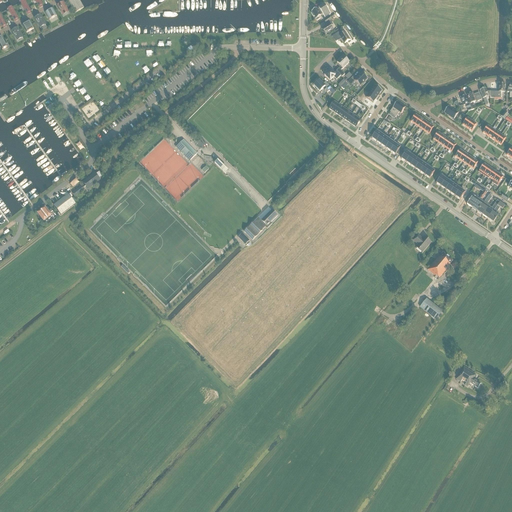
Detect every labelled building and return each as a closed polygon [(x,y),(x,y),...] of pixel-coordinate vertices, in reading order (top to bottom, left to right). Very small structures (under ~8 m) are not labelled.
[(79,0),(67,0),(74,13),(84,7),(79,0)] [(62,13),(67,11),(62,1),(59,3),(60,4),(57,5),(62,13)] [(28,14),(31,13),(30,12),(30,11),(25,2),(21,4),(27,13),(28,14)] [(317,9),(312,12),(311,13),(313,17),(314,16),(316,19),(315,19),(316,21),(320,19),(319,17),(323,14),(325,18),(330,14),(324,4),(318,8),(319,9),(317,10),(317,9)] [(16,21),(18,20),(18,19),(18,18),(13,9),(9,11),(14,20),(15,20),(16,21)] [(57,16),(53,9),(45,13),(49,20),(57,16)] [(36,17),(36,18),(35,19),(39,27),(44,24),(40,16),(38,17),(38,15),(36,17)] [(30,21),(23,25),(27,32),(35,28),(30,21)] [(325,34),(333,30),(331,26),(333,25),(332,23),(322,29),(325,34)] [(13,30),(12,31),(17,41),(23,38),(17,28),(15,29),(13,30)] [(341,35),(339,31),(335,34),(338,40),(341,38),(344,43),(350,40),(345,32),(341,35)] [(90,57),(85,60),(89,65),(93,62),(90,57)] [(336,71),(340,76),(342,77),(345,74),(341,70),(342,69),(343,69),(349,63),(343,57),(337,63),(341,67),(339,69),(338,68),(336,71)] [(133,74),(136,79),(142,76),(139,70),(133,74)] [(340,76),(336,71),(333,73),(330,70),(324,75),(330,81),(334,77),(336,80),(340,76)] [(354,76),(348,83),(351,85),(354,82),(360,87),(362,85),(363,85),(365,83),(365,82),(368,79),(362,73),(357,79),(354,76)] [(323,84),(319,80),(313,86),(319,92),(325,86),(327,88),(325,90),(327,93),(331,88),(325,82),(323,84)] [(490,97),(490,98),(501,98),(501,92),(504,92),(505,84),(499,83),(498,92),(490,92),(490,97)] [(374,85),(366,98),(373,103),(381,90),(374,85)] [(490,97),(490,92),(486,91),(485,89),(480,91),(485,105),(487,104),(485,98),(488,97),(490,97)] [(471,110),(474,110),(471,103),(481,100),(479,93),(473,95),(473,93),(467,95),(470,104),(469,104),(471,110)] [(471,110),(469,104),(466,96),(460,98),(463,106),(466,105),(468,111),(471,110)] [(329,109),(333,112),(339,105),(334,102),(329,109)] [(396,116),(399,112),(401,114),(405,108),(397,102),(390,112),(396,116)] [(333,112),(338,115),(343,108),(339,105),(333,112)] [(448,106),(444,113),(454,119),(458,113),(448,106)] [(343,108),(338,115),(342,118),(347,111),(343,108)] [(347,111),(342,118),(347,122),(352,114),(347,111)] [(76,114),(83,124),(86,122),(79,112),(76,114)] [(351,125),(356,117),(352,114),(347,122),(351,125)] [(415,125),(420,118),(415,115),(410,122),(415,125)] [(361,120),(356,117),(351,125),(356,128),(361,120)] [(420,118),(415,125),(420,128),(425,121),(420,118)] [(462,125),(467,128),(472,121),(467,118),(462,125)] [(424,131),(429,124),(425,121),(420,128),(424,131)] [(467,128),(471,132),(477,124),(472,121),(467,128)] [(434,127),(429,124),(424,131),(429,134),(434,127)] [(483,133),(487,136),(492,129),(488,126),(483,133)] [(487,136),(492,139),(497,132),(492,129),(487,136)] [(371,139),(376,142),(382,133),(377,130),(371,139)] [(438,143),(443,135),(438,132),(433,140),(438,143)] [(501,135),(497,132),(492,139),(496,142),(501,135)] [(382,133),(376,142),(381,145),(387,137),(388,136),(382,133)] [(447,138),(443,135),(438,143),(442,146),(447,138)] [(496,142),(501,146),(506,138),(501,135),(496,142)] [(387,137),(381,145),(386,149),(391,140),(387,137)] [(442,146),(446,149),(452,141),(447,138),(442,146)] [(189,161),(190,160),(197,154),(184,140),(176,148),(189,161)] [(391,140),(386,149),(390,152),(396,143),(391,140)] [(452,141),(446,149),(451,152),(456,145),(452,141)] [(395,155),(396,154),(399,155),(403,150),(400,148),(401,147),(396,143),(390,152),(395,155)] [(459,160),(464,153),(460,150),(455,157),(459,160)] [(406,163),(411,155),(406,152),(401,159),(406,163)] [(464,163),(469,156),(464,153),(459,160),(464,163)] [(411,166),(416,159),(411,155),(406,163),(411,166)] [(469,156),(464,163),(468,166),(473,159),(469,156)] [(411,166),(415,169),(420,162),(416,159),(411,166)] [(478,162),(473,159),(468,166),(473,169),(478,162)] [(225,174),(228,171),(218,160),(214,164),(225,174)] [(415,169),(420,172),(425,165),(420,162),(415,169)] [(483,175),(489,167),(484,164),(478,172),(483,175)] [(425,176),(430,168),(425,165),(420,172),(425,176)] [(489,178),(493,170),(489,167),(483,175),(488,179),(489,178)] [(434,172),(430,168),(425,176),(429,179),(434,172)] [(493,170),(489,178),(493,181),(498,173),(493,170)] [(90,188),(101,181),(95,173),(90,177),(89,177),(89,178),(82,183),(80,183),(79,185),(81,187),(72,194),(75,197),(84,190),(83,188),(88,195),(92,191),(90,188)] [(493,181),(492,183),(497,186),(503,177),(498,173),(493,181)] [(436,184),(441,187),(446,180),(441,176),(436,184)] [(446,190),(451,183),(446,180),(441,187),(446,190)] [(450,193),(455,186),(451,183),(446,190),(450,193)] [(477,183),(475,187),(480,191),(480,190),(483,192),(484,191),(485,189),(477,183)] [(455,197),(460,189),(455,186),(450,193),(455,197)] [(460,189),(455,197),(460,200),(465,193),(460,189)] [(477,212),(482,205),(484,202),(481,200),(486,193),(484,191),(479,199),(472,208),(477,212)] [(61,216),(76,204),(68,195),(54,206),(61,216)] [(472,208),(479,199),(473,195),(467,205),(472,208)] [(487,219),(492,212),(493,212),(499,202),(497,201),(495,204),(495,205),(492,209),(489,206),(482,216),(487,219)] [(482,205),(477,212),(482,216),(489,206),(490,205),(484,202),(482,205)] [(492,212),(487,219),(493,223),(498,216),(495,214),(500,208),(502,210),(505,206),(499,202),(493,212),(492,212)] [(49,213),(45,208),(37,214),(44,223),(52,217),(54,220),(57,217),(52,211),(49,213)] [(270,223),(277,216),(272,210),(261,221),(258,218),(249,226),(250,227),(249,228),(248,227),(244,232),(252,241),(257,236),(256,236),(258,234),(258,235),(262,231),(262,230),(265,227),(267,229),(272,224),(270,223)] [(250,241),(242,234),(239,238),(246,245),(250,241)] [(423,240),(421,239),(421,238),(418,235),(413,241),(418,245),(416,248),(422,252),(430,242),(425,237),(423,240)] [(453,261),(443,253),(439,258),(438,257),(428,270),(435,276),(436,275),(439,278),(449,266),(448,265),(453,261)] [(125,262),(121,265),(128,273),(132,270),(125,262)] [(436,320),(442,312),(426,299),(420,307),(436,320)] [(480,384),(473,379),(476,375),(464,367),(461,371),(462,372),(459,375),(456,379),(461,382),(462,381),(466,383),(465,385),(468,387),(470,383),(478,388),(480,384)]
